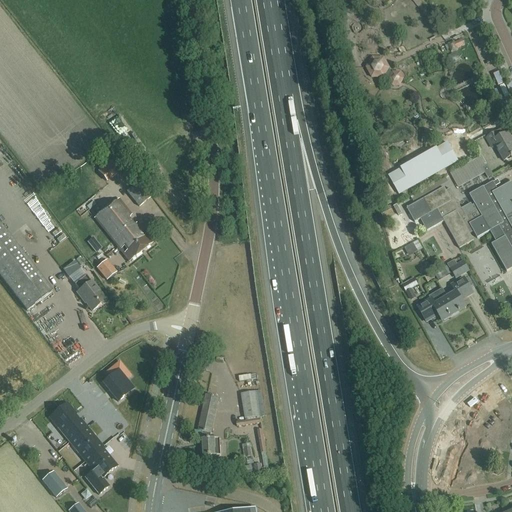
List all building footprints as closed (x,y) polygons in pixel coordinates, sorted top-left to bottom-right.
[(457,49),(465,46),(462,39),(454,42),(457,49)] [(389,78),(391,73),(389,70),(390,69),(384,58),(372,57),(366,68),(372,79),(384,79),(384,78),(389,78)] [(400,73),(392,73),(388,80),(392,87),(400,87),(404,80),(400,73)] [(393,132),(389,127),(382,133),(386,138),(393,132)] [(501,138),(498,133),(486,139),(492,149),(495,147),(504,162),(511,158),(511,159),(511,158),(511,143),(511,142),(511,140),(508,134),(501,138)] [(390,175),(400,193),(459,160),(449,142),(390,175)] [(117,157),(116,157),(98,172),(105,181),(124,166),(117,157)] [(490,171),(491,171),(487,164),(481,168),(487,179),(492,176),(490,171)] [(492,177),(495,183),(509,177),(506,171),(492,177)] [(511,182),(498,190),(493,182),(470,195),(475,205),(472,206),(471,204),(461,209),(455,198),(434,210),(435,211),(421,219),(427,231),(444,222),(459,248),(473,241),(470,234),(473,232),(477,239),(490,232),(496,242),(492,245),(507,272),(511,269),(511,182)] [(139,207),(151,197),(138,183),(127,192),(139,207)] [(434,210),(455,198),(450,189),(446,191),(444,188),(407,208),(415,222),(421,219),(435,211),(434,210)] [(134,225),(128,218),(131,215),(118,199),(94,218),(129,262),(152,244),(136,224),(134,225)] [(0,277),(26,312),(52,292),(0,224),(0,277)] [(51,235),(58,244),(65,240),(58,230),(51,235)] [(107,281),(116,273),(106,261),(96,269),(107,281)] [(457,265),(454,261),(447,265),(456,280),(464,276),(470,272),(464,261),(457,265),(457,264),(457,265)] [(62,270),(68,277),(79,269),(75,262),(62,270)] [(451,274),(447,267),(442,269),(446,277),(451,274)] [(91,283),(86,276),(74,285),(79,292),(77,294),(82,301),(83,300),(92,312),(106,301),(92,282),(91,283)] [(406,293),(410,299),(411,301),(416,297),(412,290),(418,286),(416,282),(414,282),(412,279),(401,285),(403,288),(405,292),(406,293)] [(448,305),(454,314),(458,312),(458,313),(465,309),(460,300),(465,297),(466,298),(473,294),(463,279),(451,286),(455,292),(446,297),(447,298),(446,299),(449,304),(448,305)] [(441,322),(454,314),(448,305),(449,304),(446,299),(435,306),(431,300),(417,308),(426,323),(438,316),(441,322)] [(44,339),(60,334),(57,323),(41,328),(44,339)] [(486,340),(449,358),(453,368),(470,360),(470,359),(481,353),(479,349),(485,346),(484,345),(487,343),(486,340)] [(61,360),(66,368),(91,351),(86,343),(61,360)] [(119,363),(107,373),(111,377),(103,384),(118,402),(134,390),(126,380),(131,377),(119,363)] [(79,400),(85,407),(103,393),(97,386),(79,400)] [(256,392),(241,394),(245,419),(246,421),(261,419),(260,419),(260,417),(260,416),(256,392)] [(211,434),(219,398),(206,395),(198,431),(195,431),(195,440),(202,439),(203,457),(221,456),(220,439),(215,439),(211,439),(211,434)] [(49,418),(86,464),(103,450),(101,447),(103,446),(80,418),(78,419),(74,415),(76,414),(67,403),(49,418)] [(263,430),(257,430),(261,454),(262,454),(264,469),(262,469),(261,464),(254,466),(255,475),(263,474),(263,473),(269,472),(266,453),(263,430)] [(93,472),(85,479),(99,496),(109,487),(102,479),(117,467),(104,451),(87,465),(93,472)] [(67,481),(72,479),(69,470),(64,472),(67,481)] [(67,490),(53,473),(42,482),(56,499),(67,490)] [(85,505),(91,501),(86,493),(81,497),(85,505)]
